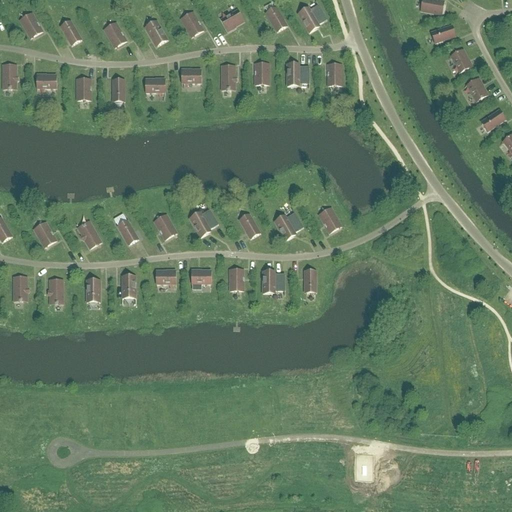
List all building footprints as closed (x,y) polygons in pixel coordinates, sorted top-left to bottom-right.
[(444,4),(424,0),(423,0),(421,13),(442,17),(444,4)] [(327,22),(319,8),(310,13),(309,11),(298,17),(309,36),(320,30),(319,27),(327,22)] [(276,10),(266,16),(277,35),(287,29),(276,10)] [(230,19),(222,24),(228,34),(244,24),(240,17),(240,18),(238,14),(237,13),(230,18),(230,19)] [(193,15),(181,22),(192,40),(204,33),(193,15)] [(43,34),(32,16),(20,23),(31,41),(43,34)] [(61,30),(72,49),(82,43),(71,24),(61,30)] [(157,24),(145,31),(152,41),(153,40),(158,49),(168,43),(157,24)] [(127,44),(116,26),(104,33),(115,51),(127,44)] [(435,46),(456,39),(452,28),(431,35),(435,46)] [(472,70),(463,53),(453,58),(452,59),(456,67),(457,66),(461,75),(472,70)] [(269,88),(269,67),(255,67),(255,88),(269,88)] [(309,86),(309,70),(299,70),(299,67),(287,67),(287,89),(299,89),(299,86),(309,86)] [(18,79),(17,79),(17,68),(3,68),(3,92),(17,92),(17,83),(18,83),(18,79)] [(328,89),(342,89),(342,68),(328,68),(328,89)] [(235,80),(235,69),(222,69),(222,93),(235,93),(235,84),(237,84),(237,80),(235,80)] [(182,73),(182,85),(192,85),(192,86),(201,86),(201,85),(201,81),(201,73),(182,73)] [(57,86),(57,78),(37,78),(37,90),(38,90),(47,90),(47,91),(56,91),(56,90),(57,90),(57,86)] [(91,103),(91,82),(77,82),(77,103),(91,103)] [(165,94),(165,82),(146,82),(146,90),(146,94),(147,94),(147,95),(156,95),(156,94),(165,94)] [(488,98),(478,82),(468,88),(473,96),(472,97),(477,105),(478,104),(488,98)] [(113,105),(125,105),(125,83),(113,83),(113,105)] [(506,122),(500,113),(481,125),(488,134),(506,122)] [(511,137),(504,143),(504,144),(503,144),(509,152),(510,151),(511,153),(511,137)] [(342,229),(331,211),(319,218),(330,236),(342,229)] [(219,227),(210,213),(202,218),(200,216),(190,222),(201,241),(211,234),(210,232),(219,227)] [(285,219),(275,225),(286,244),(296,238),(295,235),(304,230),(295,216),(287,221),(285,219)] [(240,223),(251,242),(261,236),(250,217),(240,223)] [(155,225),(165,243),(177,236),(167,218),(155,225)] [(1,221),(0,221),(0,240),(3,245),(12,240),(1,221)] [(128,223),(118,229),(129,248),(139,242),(128,223)] [(85,242),(90,252),(102,245),(90,224),(78,231),(83,239),(81,239),(83,243),(85,242)] [(34,232),(45,250),(57,243),(46,225),(34,232)] [(244,294),(244,273),(230,273),(230,294),(244,294)] [(157,282),(157,286),(157,287),(166,287),(166,286),(176,286),(176,274),(157,274),(157,282)] [(211,282),(211,274),(192,274),(192,285),(193,285),(202,285),(202,287),(211,287),(211,285),(211,282)] [(285,294),(285,277),(275,277),(275,274),(263,274),(263,296),(275,296),(275,294),(285,294)] [(305,296),(316,296),(316,274),(305,274),(305,296)] [(136,301),(136,279),(125,279),(125,289),(123,289),(123,301),(136,301)] [(28,291),(27,280),(14,280),(14,304),(28,304),(28,295),(29,295),(29,291),(28,291)] [(64,307),(63,283),(50,283),(50,294),(49,294),(49,298),(50,298),(50,307),(64,307)] [(87,305),(101,305),(101,293),(99,293),(98,283),(87,283),(87,305)] [(372,482),(372,457),(357,457),(357,481),(372,482)]
